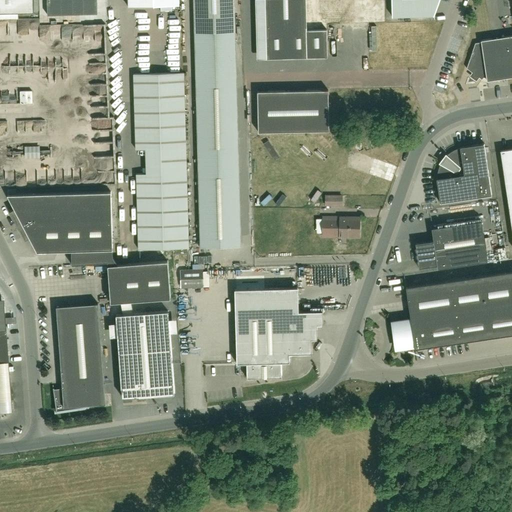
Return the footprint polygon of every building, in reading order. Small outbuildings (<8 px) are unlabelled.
[(0,0),(0,13),(34,13),(33,0),(0,0)] [(46,0),(47,15),(97,14),(96,0),(46,0)] [(193,0),(195,32),(235,31),(233,0),(193,0)] [(307,30),(305,0),(255,0),(256,30),(257,60),(328,57),(327,29),(307,30)] [(319,0),(319,22),(333,22),(332,0),(319,0)] [(391,0),(392,17),(434,15),(439,0),(391,0)] [(486,81),(511,76),(511,35),(480,40),(481,42),(475,43),(466,68),(481,79),(483,77),(486,77),(486,81)] [(132,74),(135,149),(185,147),(182,72),(132,74)] [(201,247),(241,246),(236,76),(196,77),(201,247)] [(330,130),(328,89),(257,92),(259,133),(330,130)] [(32,91),(20,91),(20,103),(32,103),(32,91)] [(10,95),(0,95),(0,104),(11,104),(10,95)] [(115,106),(122,100),(118,96),(112,103),(115,106)] [(20,121),(20,130),(35,130),(35,121),(20,121)] [(61,149),(62,143),(70,144),(70,137),(60,136),(59,141),(53,140),(52,148),(61,149)] [(460,147),(460,148),(459,148),(452,151),(447,155),(445,157),(442,162),(441,162),(440,164),(438,171),(437,178),(436,178),(440,203),(491,195),(484,143),(460,147)] [(27,159),(41,159),(41,147),(27,147),(27,159)] [(65,147),(64,156),(80,157),(80,147),(65,147)] [(511,148),(500,151),(506,191),(511,230),(511,148)] [(138,249),(189,248),(187,172),(136,174),(138,249)] [(37,251),(71,251),(72,265),(108,262),(111,302),(170,298),(168,261),(118,264),(112,256),(112,249),(111,192),(7,194),(15,209),(10,211),(25,240),(30,238),(37,251)] [(342,205),(342,196),(323,196),(323,205),(342,205)] [(359,237),(359,217),(323,217),(323,236),(359,237)] [(481,220),(431,228),(433,240),(415,243),(419,268),(437,265),(437,268),(487,261),(481,220)] [(21,234),(17,236),(21,244),(25,242),(21,234)] [(181,286),(203,285),(203,269),(180,270),(181,286)] [(511,271),(406,287),(411,319),(392,322),(394,332),(391,332),(392,339),(395,338),(396,349),(415,346),(415,348),(511,334),(511,271)] [(311,353),(311,354),(312,354),(311,339),(317,339),(317,325),(322,324),(322,325),(323,325),(323,310),(322,310),(322,311),(299,312),(298,288),(235,289),(237,364),(247,363),(247,378),(282,377),(281,362),(290,362),(289,354),(311,353)] [(57,412),(57,411),(86,407),(86,405),(105,404),(98,303),(56,307),(63,396),(54,396),(57,412)] [(168,311),(116,315),(122,397),(174,394),(168,311)] [(0,412),(0,408),(0,381),(10,380),(10,374),(0,375),(0,363),(9,363),(6,330),(0,330),(0,412)]
